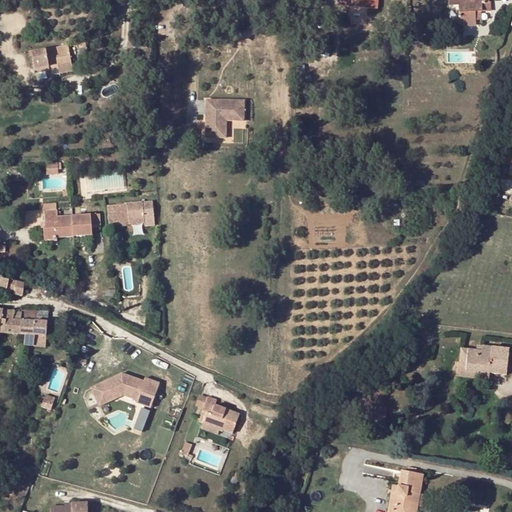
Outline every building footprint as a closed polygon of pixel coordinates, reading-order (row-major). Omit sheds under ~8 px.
[(346,13),(365,13),(365,0),(337,0),(338,12),(347,12),(346,13)] [(459,0),(460,23),(468,23),(468,26),(475,26),(475,21),(475,11),(479,11),(485,11),(485,2),(484,0),(459,0)] [(243,5),(245,20),(259,18),(257,3),(243,5)] [(259,18),(245,20),(246,27),(260,25),(259,18)] [(41,48),(42,64),(57,63),(66,62),(80,61),(80,45),(41,48)] [(131,54),(140,67),(146,63),(137,49),(131,54)] [(80,61),(66,62),(67,67),(67,71),(81,70),(80,61)] [(244,101),(206,100),(205,138),(225,138),(226,121),(243,121),(244,101)] [(511,150),(504,148),(501,161),(511,163),(510,165),(511,165),(511,150)] [(499,194),(490,193),(488,202),(497,204),(499,194)] [(142,202),(143,223),(153,223),(151,201),(142,202)] [(142,202),(107,204),(108,225),(120,225),(143,223),(142,202)] [(58,237),(76,236),(75,216),(57,217),(57,211),(46,211),(46,226),(44,226),(44,241),(58,240),(58,237)] [(83,216),(75,216),(76,236),(91,235),(91,228),(99,228),(99,215),(83,216)] [(1,277),(0,281),(0,288),(7,290),(9,279),(1,277)] [(23,293),(24,282),(9,279),(7,290),(14,291),(14,295),(21,297),(21,294),(23,294),(23,293)] [(20,312),(19,321),(35,322),(36,310),(20,309),(20,312)] [(0,332),(17,334),(18,334),(19,321),(12,320),(13,312),(2,311),(1,317),(0,317),(0,332)] [(18,334),(24,335),(34,336),(35,322),(19,321),(18,334)] [(35,322),(34,336),(36,336),(35,341),(35,343),(42,344),(44,341),(46,323),(35,322)] [(419,342),(416,340),(418,337),(408,334),(402,353),(414,357),(419,342)] [(509,349),(483,346),(482,351),(477,350),(461,349),(460,363),(466,364),(466,371),(489,373),(506,375),(509,349)] [(489,373),(466,371),(466,364),(460,363),(458,377),(489,380),(489,373)] [(143,378),(121,370),(120,374),(115,376),(114,374),(93,383),(99,396),(114,389),(122,392),(136,397),(135,400),(149,405),(159,381),(144,375),(143,378)] [(99,396),(93,383),(90,385),(98,403),(115,395),(122,392),(114,389),(99,396)] [(383,407),(385,389),(378,388),(375,407),(383,407)] [(194,404),(202,407),(207,396),(198,393),(194,404)] [(207,396),(202,407),(197,419),(202,421),(219,428),(231,433),(238,415),(213,404),(215,400),(207,396)] [(47,397),(43,407),(51,410),(55,399),(47,397)] [(374,419),(375,407),(366,405),(365,418),(374,419)] [(384,428),(387,408),(383,407),(375,407),(374,419),(373,426),(384,428)] [(219,428),(202,421),(200,428),(215,434),(219,428)] [(179,453),(184,455),(186,452),(189,443),(184,441),(179,453)] [(420,495),(423,475),(402,471),(399,486),(398,486),(397,495),(392,494),(388,511),(410,511),(414,494),(420,495)] [(416,511),(420,495),(414,494),(410,511),(416,511)] [(67,506),(53,507),(52,511),(90,511),(90,502),(74,503),(74,506),(67,506)]
